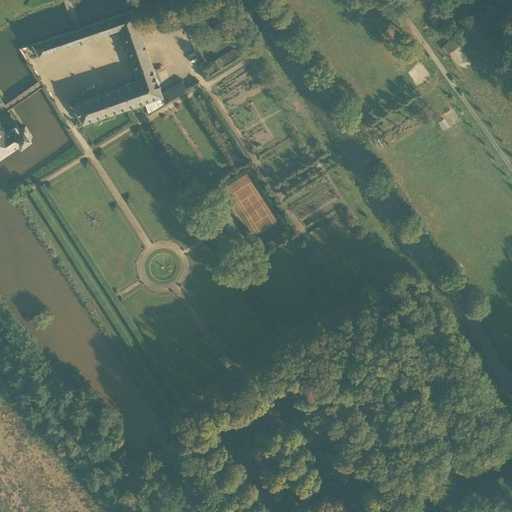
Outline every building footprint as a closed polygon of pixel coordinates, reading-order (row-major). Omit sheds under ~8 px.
[(39,55),(79,42),(82,41),(85,39),(120,27),(129,52),(139,82),(105,93),(112,114),(163,97),(165,103),(187,90),(181,81),(162,93),(146,46),(133,10),(85,26),(82,27),(78,29),(73,30),(33,44),(39,55)] [(174,14),(179,28),(185,26),(180,12),(174,14)] [(211,62),(216,71),(256,47),(251,38),(211,62)] [(83,124),(112,114),(105,93),(71,105),(83,124)] [(0,155),(19,143),(21,146),(33,138),(25,127),(21,130),(16,122),(6,129),(0,120),(0,155)] [(229,240),(241,232),(226,209),(215,217),(229,240)]
